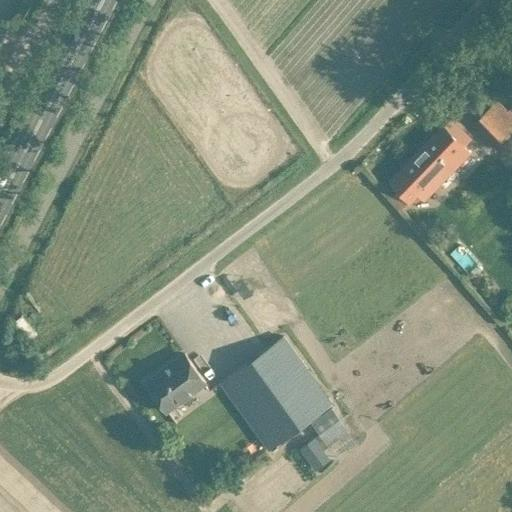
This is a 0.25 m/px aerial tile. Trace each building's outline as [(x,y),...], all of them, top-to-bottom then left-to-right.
[(487,110),(473,123),(487,138),(494,145),(508,131),(511,127),(511,106),(508,110),(498,100),(487,110)] [(421,149),(391,180),(405,195),(410,201),(420,191),(431,180),(436,185),(446,174),(470,149),(463,143),(470,137),(465,132),(451,118),(421,149)] [(502,264),(511,253),(511,245),(502,237),(489,252),(502,264)] [(39,312),(22,326),(36,343),(53,330),(39,312)] [(220,381),(232,397),(242,410),(268,447),(332,401),(296,351),(284,335),(272,344),(220,381)] [(206,382),(185,353),(145,381),(166,411),(206,382)] [(332,407),(311,422),(321,436),(342,421),(332,407)] [(315,435),(301,446),(317,467),(331,456),(315,435)]
